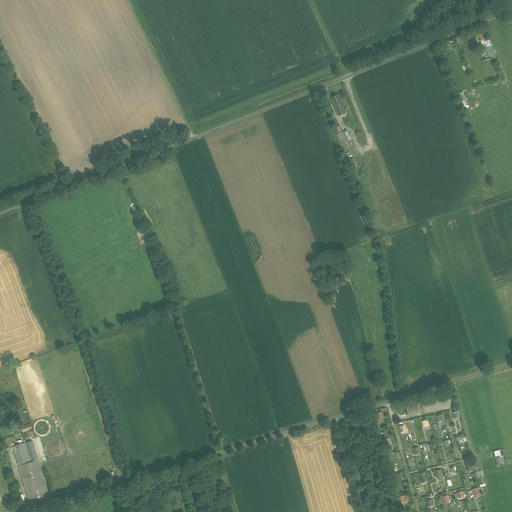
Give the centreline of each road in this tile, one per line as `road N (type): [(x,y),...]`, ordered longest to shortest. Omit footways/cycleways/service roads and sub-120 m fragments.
road 1 (unclassified): [(0,215),(511,9)]
road 2 (unclassified): [(11,511),(511,363)]
